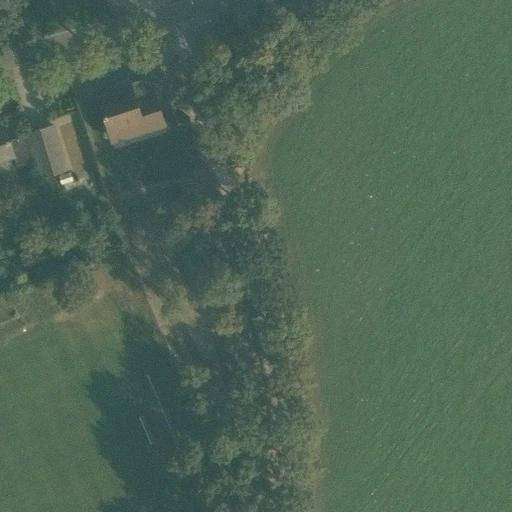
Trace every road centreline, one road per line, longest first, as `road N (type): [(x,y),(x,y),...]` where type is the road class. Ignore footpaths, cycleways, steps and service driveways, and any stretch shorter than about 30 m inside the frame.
road 1 (unclassified): [(275,511),(282,393),(225,172)]
road 2 (tertiary): [(0,61),(182,11)]
road 3 (residential): [(225,172),(182,11)]
